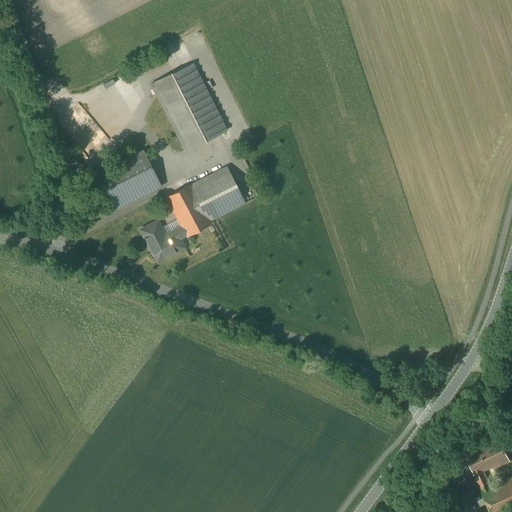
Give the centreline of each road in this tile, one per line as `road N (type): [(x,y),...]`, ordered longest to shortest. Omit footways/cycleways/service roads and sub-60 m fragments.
road 1 (unclassified): [(52,252),(297,342),(430,418)]
road 2 (unclassified): [(13,0),(66,181),(52,252)]
road 3 (tertiary): [(511,262),(483,340),(430,418)]
